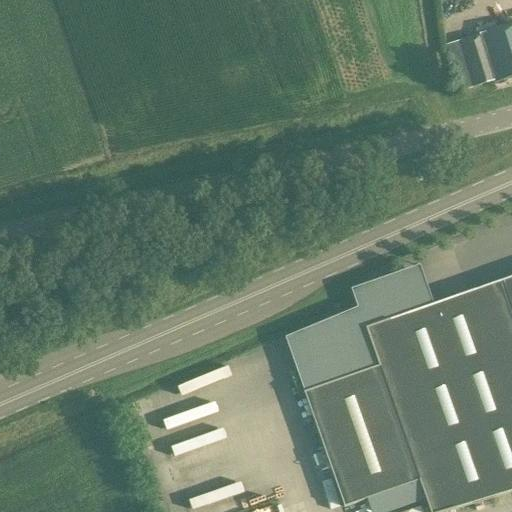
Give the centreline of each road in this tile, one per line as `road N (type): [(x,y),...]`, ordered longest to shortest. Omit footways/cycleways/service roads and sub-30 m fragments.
road 1 (secondary): [(0,406),(511,183)]
road 2 (unclassified): [(511,115),(0,237)]
